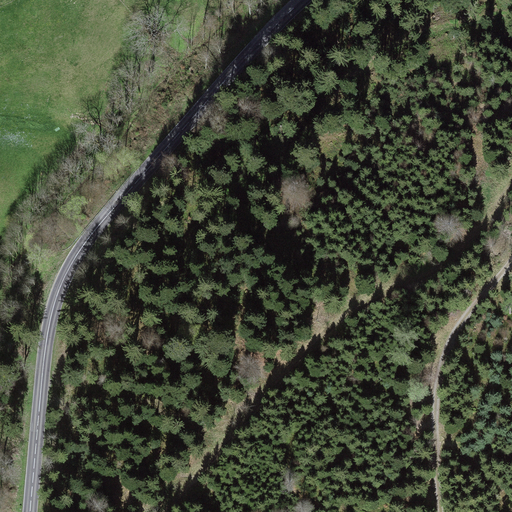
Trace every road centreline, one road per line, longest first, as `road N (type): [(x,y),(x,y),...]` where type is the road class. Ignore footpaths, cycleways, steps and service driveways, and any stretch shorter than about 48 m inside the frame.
road 1 (tertiary): [(30,511),(48,326),(69,267),(302,0)]
road 2 (track): [(48,326),(143,216),(269,170),(379,55),(438,28),(511,13)]
road 3 (track): [(168,511),(318,335),(362,302),(458,255),(511,184)]
road 4 (track): [(440,511),(437,378),(457,327),(511,263)]
